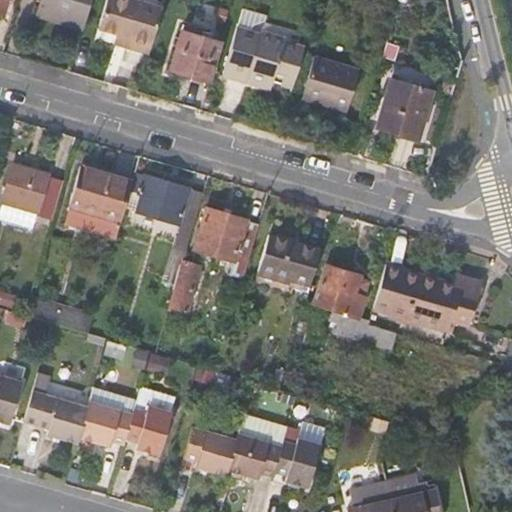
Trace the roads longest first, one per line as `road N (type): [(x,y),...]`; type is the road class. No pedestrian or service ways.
road 1 (residential): [(511,208),(444,213),(0,82)]
road 2 (secondary): [(480,0),(511,127)]
